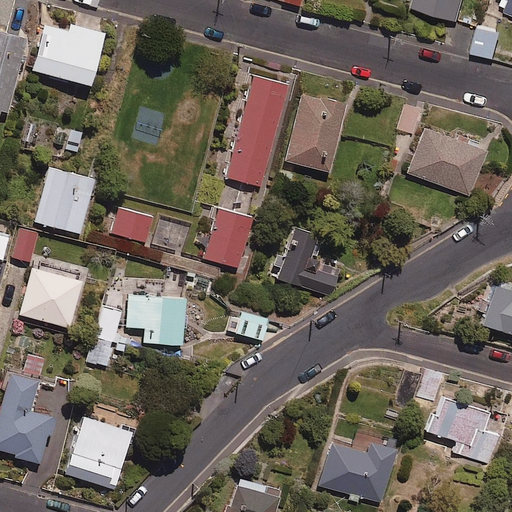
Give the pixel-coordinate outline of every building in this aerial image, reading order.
[(463,0),(412,0),(411,6),(458,20),(463,0)] [(68,30),(46,24),(33,70),(91,86),(105,34),(70,24),(68,30)] [(501,31),(479,25),(472,51),(494,57),(501,31)] [(27,41),(0,33),(0,114),(1,111),(8,113),(27,41)] [(289,86),(254,76),(226,178),(261,187),(289,86)] [(346,105),(302,95),(286,161),(330,172),(346,105)] [(420,108),(405,104),(398,128),(413,132),(420,108)] [(487,151),(426,128),(409,172),(469,196),(487,151)] [(82,132),(69,129),(65,152),(77,155),(82,132)] [(95,179),(48,167),(34,222),(81,234),(95,179)] [(152,217),(118,208),(111,233),(146,242),(152,217)] [(253,219),(219,209),(204,259),(238,268),(253,219)] [(190,225),(167,219),(160,245),(183,252),(190,225)] [(322,236),(293,227),(278,280),(332,295),(340,267),(315,260),(322,236)] [(37,233),(19,228),(12,258),(31,262),(37,233)] [(8,235),(0,232),(0,263),(8,235)] [(82,282),(32,268),(20,314),(70,328),(82,282)] [(511,287),(498,283),(484,325),(511,334),(511,287)] [(186,299),(128,295),(126,327),(145,328),(144,343),(183,346),(186,299)] [(122,311),(103,305),(87,360),(106,366),(122,311)] [(270,319),(240,311),(234,333),(264,342),(270,319)] [(44,358),(27,354),(23,370),(40,374),(44,358)] [(443,373),(424,368),(414,397),(435,403),(443,373)] [(0,411),(0,450),(39,463),(48,435),(52,436),(57,419),(31,411),(39,382),(12,373),(0,411)] [(511,391),(506,390),(498,418),(511,421),(511,391)] [(490,413),(444,397),(438,414),(431,411),(424,431),(456,441),(452,452),(488,464),(498,435),(484,430),(490,413)] [(132,432),(82,416),(64,472),(114,488),(132,432)] [(367,452),(332,442),(319,485),(381,503),(397,450),(370,442),(367,452)] [(275,511),(282,491),(239,478),(228,511),(275,511)]
